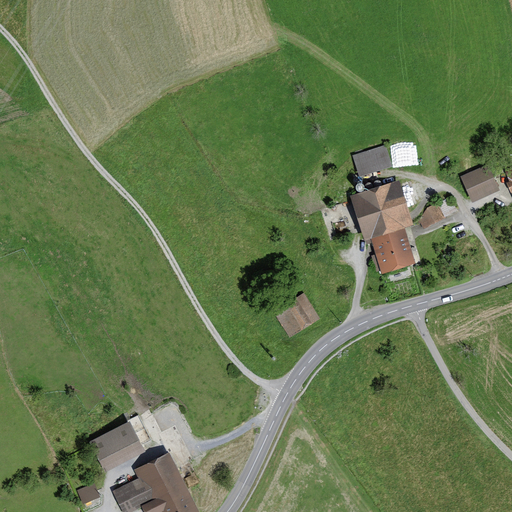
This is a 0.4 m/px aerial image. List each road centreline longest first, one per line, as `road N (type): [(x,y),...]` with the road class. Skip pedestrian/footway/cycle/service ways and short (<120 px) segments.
road 1 (track): [(0,27),(149,226),(218,339),(282,402)]
road 2 (tertiary): [(415,304),(352,327),(311,358),(227,511)]
road 3 (unclassified): [(415,304),(459,394),(511,457)]
